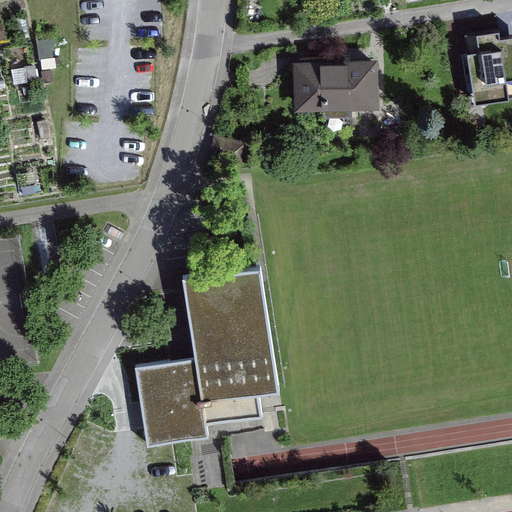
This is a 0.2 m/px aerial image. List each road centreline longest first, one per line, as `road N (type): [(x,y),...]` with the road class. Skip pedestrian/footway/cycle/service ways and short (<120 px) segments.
road 1 (residential): [(206,48),(177,185),(6,511)]
road 2 (residential): [(206,48),(511,1)]
